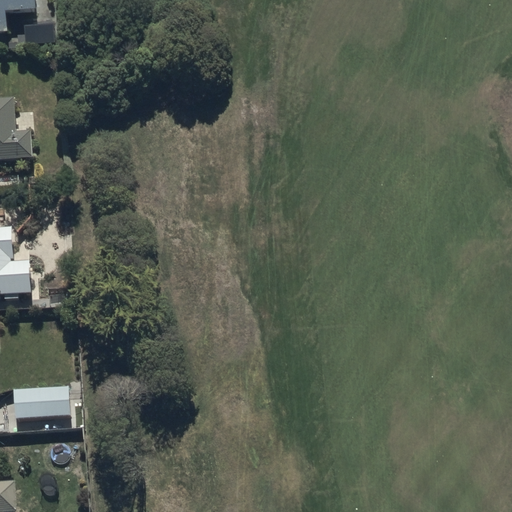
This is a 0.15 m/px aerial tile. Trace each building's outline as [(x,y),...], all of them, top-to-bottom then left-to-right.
[(0,0),(0,32),(11,32),(10,10),(40,8),(39,0),(0,0)] [(0,161),(37,161),(36,128),(19,129),(17,98),(0,98),(0,161)] [(0,294),(4,294),(4,299),(21,298),(21,294),(34,293),(33,258),(17,259),(15,226),(0,226),(0,294)] [(71,386),(15,389),(16,418),(72,415),(71,386)] [(0,511),(9,511),(9,508),(23,507),(21,480),(5,481),(4,457),(0,457),(0,511)]
